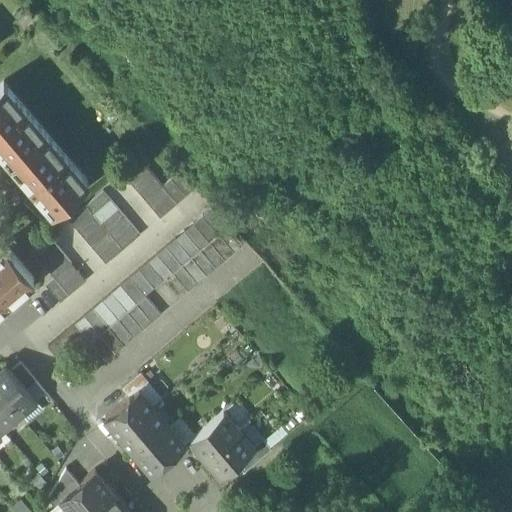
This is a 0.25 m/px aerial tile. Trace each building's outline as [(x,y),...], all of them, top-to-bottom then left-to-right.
[(86,181),(4,84),(4,83),(3,83),(0,85),(0,147),(28,181),(25,184),(33,192),(36,190),(53,210),(52,210),(53,211),(87,181),(87,180),(86,181)] [(123,174),(130,182),(147,168),(140,159),(123,174)] [(130,182),(137,191),(155,177),(147,168),(130,182)] [(185,195),(194,188),(180,171),(171,178),(185,195)] [(137,191),(145,200),(162,185),(155,177),(137,191)] [(177,203),(185,195),(171,178),(162,185),(169,194),(177,203)] [(145,200),(152,208),(169,194),(162,185),(145,200)] [(85,205),(93,214),(109,200),(102,191),(85,205)] [(152,208),(159,217),(177,203),(169,194),(152,208)] [(93,214),(100,223),(117,209),(109,200),(93,214)] [(93,214),(85,205),(68,219),(76,228),(93,214)] [(210,208),(201,216),(217,234),(226,226),(210,208)] [(100,223),(108,231),(124,217),(117,209),(100,223)] [(100,223),(93,214),(76,228),(83,237),(100,223)] [(217,234),(201,216),(192,224),(208,242),(217,234)] [(108,231),(115,240),(132,226),(124,217),(108,231)] [(108,231),(100,223),(83,237),(91,246),(108,231)] [(208,242),(192,224),(183,231),(199,249),(208,242)] [(115,240),(122,249),(139,235),(132,226),(115,240)] [(226,226),(217,234),(234,254),(243,246),(226,226)] [(115,240),(108,231),(91,246),(98,254),(115,240)] [(199,249),(183,231),(174,239),(190,257),(199,249)] [(217,234),(208,242),(225,261),(234,254),(217,234)] [(33,252),(40,260),(56,246),(49,238),(33,252)] [(190,257),(174,239),(165,247),(181,265),(190,257)] [(122,249),(115,240),(98,254),(106,263),(122,249)] [(208,242),(199,249),(216,269),(225,261),(208,242)] [(3,245),(0,247),(0,305),(3,303),(6,306),(15,298),(12,295),(32,278),(33,279),(33,278),(4,244),(3,244),(3,245)] [(40,260),(47,269),(64,255),(56,246),(40,260)] [(181,265),(165,247),(156,255),(172,273),(181,265)] [(199,249),(190,257),(207,277),(216,269),(199,249)] [(47,269),(55,277),(71,263),(64,255),(47,269)] [(172,273),(156,255),(147,263),(163,281),(172,273)] [(190,257),(181,265),(198,285),(207,277),(190,257)] [(55,277),(62,286),(78,272),(71,263),(55,277)] [(163,281),(147,263),(138,270),(154,288),(163,281)] [(181,265),(172,273),(189,292),(198,285),(181,265)] [(154,288),(138,270),(129,278),(145,296),(154,288)] [(62,286),(69,294),(86,280),(78,272),(62,286)] [(55,278),(46,285),(60,302),(68,295),(55,278)] [(145,296),(129,278),(120,286),(136,304),(145,296)] [(136,304),(120,286),(111,293),(127,311),(136,304)] [(127,311),(111,293),(102,301),(118,319),(127,311)] [(145,296),(136,304),(152,322),(161,314),(145,296)] [(118,319),(102,301),(93,309),(109,327),(118,319)] [(136,304),(127,311),(142,330),(152,322),(136,304)] [(109,327),(93,309),(84,317),(100,335),(109,327)] [(127,311),(118,319),(133,337),(142,330),(127,311)] [(100,335),(84,317),(75,325),(91,343),(100,335)] [(118,319),(109,327),(124,345),(133,337),(118,319)] [(91,343),(75,325),(66,332),(81,350),(91,343)] [(124,345),(109,327),(100,335),(115,353),(124,345)] [(81,350),(66,332),(57,340),(73,358),(81,350)] [(115,353),(100,335),(91,343),(106,361),(115,353)] [(73,358),(57,340),(48,348),(64,366),(73,358)] [(106,361),(91,343),(81,350),(97,368),(106,361)] [(35,381),(20,363),(11,370),(26,389),(35,381)] [(11,370),(6,364),(0,369),(0,392),(19,415),(36,400),(26,389),(11,370)] [(140,372),(121,387),(129,396),(139,388),(147,380),(140,372)] [(129,396),(105,417),(120,435),(154,406),(139,388),(129,396)] [(19,415),(0,392),(0,426),(2,429),(19,415)] [(154,406),(120,435),(136,453),(169,425),(154,406)] [(223,410),(190,439),(205,457),(239,429),(223,410)] [(169,425),(136,453),(151,471),(185,443),(169,425)] [(239,429),(205,457),(221,475),(236,463),(254,447),(253,446),(239,429)] [(254,447),(236,463),(244,472),(271,448),(263,438),(253,446),(254,447)] [(79,482),(66,467),(47,498),(54,506),(62,499),(61,497),(79,482)] [(79,482),(61,497),(62,499),(72,511),(82,511),(110,488),(111,488),(95,469),(79,482)] [(82,511),(119,511),(126,507),(110,488),(82,511)]
